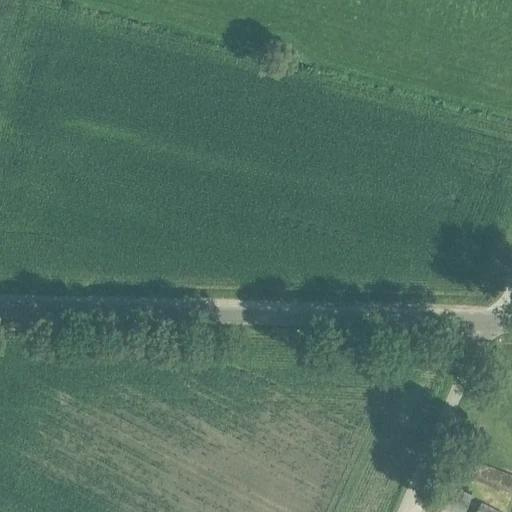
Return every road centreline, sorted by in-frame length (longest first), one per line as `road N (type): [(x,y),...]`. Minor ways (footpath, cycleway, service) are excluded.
road 1 (tertiary): [(496,322),(0,310)]
road 2 (residential): [(496,322),(469,358),(407,511)]
